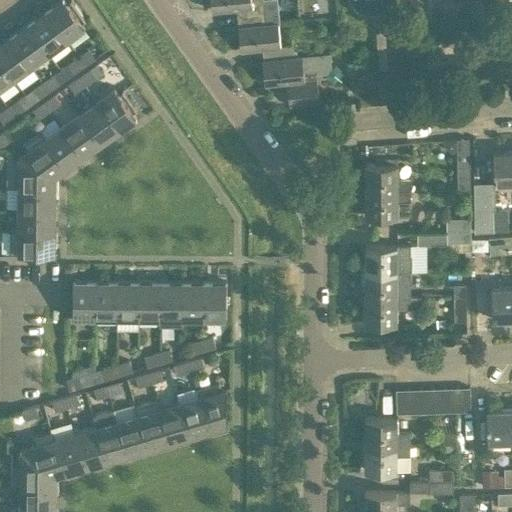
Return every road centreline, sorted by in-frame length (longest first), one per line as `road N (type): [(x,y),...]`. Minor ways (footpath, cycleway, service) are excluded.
road 1 (residential): [(312,362),(313,235),(301,201),(157,0)]
road 2 (residential): [(312,362),(511,355)]
road 3 (residential): [(348,128),(511,113)]
road 4 (residential): [(312,511),(312,362)]
